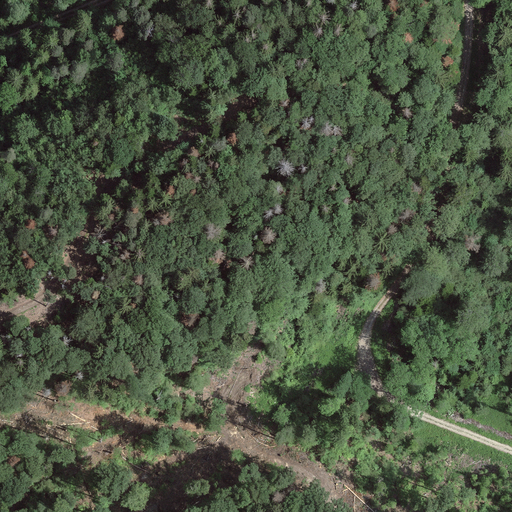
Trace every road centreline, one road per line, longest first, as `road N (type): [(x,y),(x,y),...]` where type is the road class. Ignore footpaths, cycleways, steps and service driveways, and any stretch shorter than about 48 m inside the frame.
road 1 (track): [(511,450),(389,397),(364,364),(373,319),(416,257),(459,118),(470,0)]
road 2 (track): [(0,319),(37,302),(60,278),(127,158),(119,141),(95,134),(0,154)]
